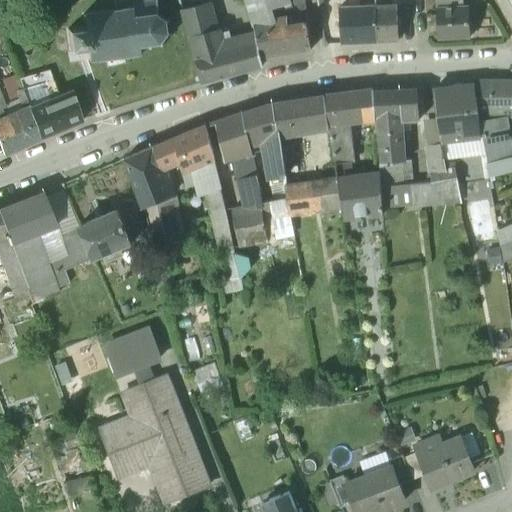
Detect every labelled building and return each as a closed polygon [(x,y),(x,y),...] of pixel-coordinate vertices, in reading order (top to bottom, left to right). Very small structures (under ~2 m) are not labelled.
[(143,0),(113,0),(115,11),(134,9),(133,4),(144,2),(143,0)] [(303,0),(245,0),(255,33),(255,35),(261,59),(311,51),(303,0)] [(331,8),(329,0),(316,0),(318,8),(331,8)] [(375,0),(375,7),(378,42),(398,41),(396,6),(391,6),(390,0),(375,0)] [(437,0),(438,9),(466,8),(465,0),(437,0)] [(115,11),(83,15),(84,28),(87,49),(89,63),(94,62),(94,61),(143,54),(142,46),(149,45),(150,49),(153,49),(152,45),(160,44),(162,47),(165,46),(162,42),(168,35),(171,36),(172,33),(169,32),(167,23),(170,21),(169,18),(166,20),(159,15),(160,11),(159,1),(144,2),(133,4),(134,9),(115,11)] [(202,6),(182,12),(193,49),(222,42),(219,31),(216,32),(208,5),(202,6)] [(375,7),(340,8),(342,45),(378,43),(378,42),(375,7)] [(438,9),(436,9),(438,40),(470,38),(469,8),(466,8),(438,9)] [(84,28),(67,30),(70,51),(87,49),(84,28)] [(255,35),(239,38),(245,72),(263,67),(261,59),(255,35)] [(222,42),(193,49),(203,85),(245,72),(239,38),(222,42)] [(48,71),(18,80),(23,91),(52,82),(48,71)] [(511,82),(476,82),(475,83),(476,86),(477,99),(477,100),(478,110),(478,111),(497,111),(511,111),(511,82)] [(476,86),(433,91),(438,121),(441,140),(481,135),(480,122),(478,111),(478,110),(477,100),(477,99),(476,86)] [(374,90),(356,92),(360,122),(375,121),(374,90)] [(71,91),(29,108),(29,110),(40,139),(82,122),(71,91)] [(400,91),(376,92),(380,164),(379,164),(380,175),(381,187),(397,185),(397,171),(410,170),(410,163),(404,163),(400,91)] [(356,92),(324,96),(329,130),(336,172),(337,180),(337,182),(354,179),(352,163),(353,163),(347,124),(360,122),(356,92)] [(324,96),(273,105),(280,138),(329,130),(324,96)] [(273,104),(243,113),(249,145),(263,143),(267,161),(268,161),(271,179),(284,177),(282,162),(281,147),(280,138),(273,105),(273,104)] [(0,121),(0,147),(3,156),(40,139),(29,110),(28,109),(3,120),(0,121)] [(497,111),(478,111),(480,122),(499,119),(497,111)] [(511,117),(511,111),(497,111),(499,119),(506,157),(511,156),(504,118),(511,117)] [(242,114),(215,123),(223,162),(234,159),(235,159),(250,156),(248,145),(242,114)] [(480,122),(487,163),(506,158),(506,157),(499,119),(480,122)] [(441,140),(438,121),(426,122),(428,147),(442,145),(441,140)] [(206,126),(173,139),(179,162),(182,172),(214,159),(206,126)] [(173,139),(124,160),(142,207),(143,207),(156,202),(164,233),(164,235),(182,231),(180,221),(176,199),(173,200),(171,196),(172,196),(161,169),(179,162),(173,139)] [(446,171),(442,145),(428,147),(430,174),(446,171)] [(292,146),(281,147),(282,162),(294,160),(292,146)] [(235,159),(243,194),(258,191),(251,155),(250,156),(235,159)] [(511,172),(511,159),(511,156),(506,157),(506,158),(487,163),(488,165),(486,166),(488,179),(511,172)] [(284,177),(286,188),(307,185),(302,160),(294,160),(282,162),(284,177)] [(446,171),(430,174),(430,183),(432,183),(433,192),(458,188),(455,169),(446,171)] [(397,171),(397,185),(411,184),(410,170),(397,171)] [(354,179),(337,182),(342,207),(344,218),(383,213),(382,209),(381,187),(380,175),(354,179)] [(284,177),(271,179),(275,201),(288,199),(286,188),(284,177)] [(307,185),(286,188),(288,199),(290,214),(342,207),(337,182),(337,180),(332,181),(307,185)] [(432,183),(430,183),(417,184),(419,205),(435,205),(433,192),(432,183)] [(419,205),(417,184),(411,184),(397,185),(381,187),(382,209),(419,205)] [(458,188),(433,192),(435,205),(462,203),(458,188)] [(221,189),(204,194),(207,209),(224,205),(221,189)] [(243,194),(245,207),(261,204),(258,191),(243,194)] [(43,194),(0,210),(0,218),(6,236),(9,246),(56,226),(43,194)] [(288,199),(275,201),(261,204),(268,238),(293,233),(290,214),(288,199)] [(156,202),(143,207),(151,236),(164,233),(156,202)] [(239,247),(268,241),(268,238),(261,204),(245,207),(232,210),(239,247)] [(224,205),(207,209),(210,219),(212,219),(213,219),(227,215),(224,205)] [(480,231),(491,229),(486,205),(475,207),(480,231)] [(145,235),(134,208),(120,214),(131,241),(145,235)] [(119,210),(102,217),(99,211),(92,214),(95,220),(78,227),(79,229),(92,261),(104,256),(107,262),(112,260),(115,266),(121,263),(118,257),(124,255),(121,249),(132,244),(120,214),(119,210)] [(232,240),(227,215),(213,219),(218,244),(219,244),(232,240)] [(503,264),(511,260),(511,225),(498,231),(503,264)] [(59,238),(64,253),(66,252),(68,256),(72,268),(92,261),(79,229),(59,238)] [(293,233),(268,238),(268,241),(272,259),(297,255),(293,233)] [(9,246),(6,236),(0,237),(0,262),(2,261),(19,311),(31,306),(28,299),(25,288),(20,275),(20,274),(19,271),(9,246)] [(240,278),(232,240),(219,244),(226,281),(240,278)] [(27,272),(20,275),(25,288),(41,281),(65,271),(72,268),(68,256),(61,259),(27,272)] [(69,282),(65,271),(41,281),(46,291),(46,293),(56,288),(69,282)] [(25,288),(28,299),(46,291),(41,281),(25,288)] [(28,299),(31,306),(31,307),(60,296),(56,288),(46,293),(46,291),(28,299)] [(167,376),(154,381),(148,364),(160,359),(148,330),(107,346),(118,375),(135,369),(142,386),(125,393),(134,417),(101,430),(119,478),(151,466),(166,504),(209,487),(167,376)] [(73,383),(66,364),(55,368),(63,387),(73,383)] [(65,454),(82,449),(76,433),(52,440),(58,457),(65,454)] [(461,437),(443,445),(439,437),(416,446),(418,452),(427,475),(433,490),(435,489),(434,488),(451,481),(452,483),(453,482),(452,480),(474,471),(469,459),(481,454),(473,434),(461,438),(461,437)] [(82,449),(65,454),(73,474),(89,468),(82,449)] [(418,452),(404,457),(413,480),(427,475),(418,452)] [(403,454),(389,459),(392,467),(394,467),(401,485),(413,481),(404,457),(403,454)] [(347,484),(346,485),(353,503),(356,511),(375,511),(406,500),(401,485),(394,467),(392,467),(347,484)] [(344,476),(331,481),(342,507),(353,503),(346,485),(347,484),(344,476)] [(297,511),(289,492),(261,504),(264,511),(297,511)]
